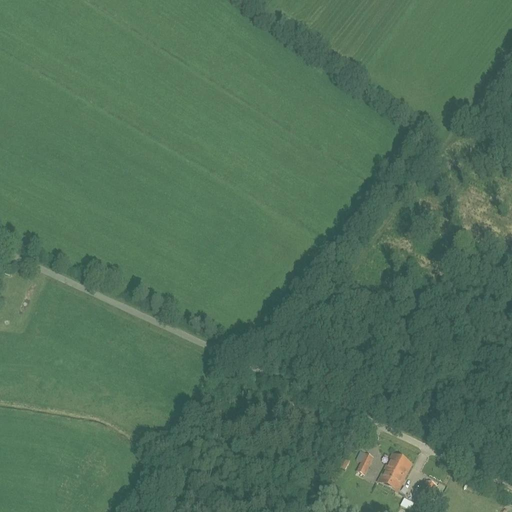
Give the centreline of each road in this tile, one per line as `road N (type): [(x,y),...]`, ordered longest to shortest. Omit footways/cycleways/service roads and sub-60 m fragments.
road 1 (unclassified): [(443,454),(0,250)]
road 2 (track): [(277,378),(511,53)]
